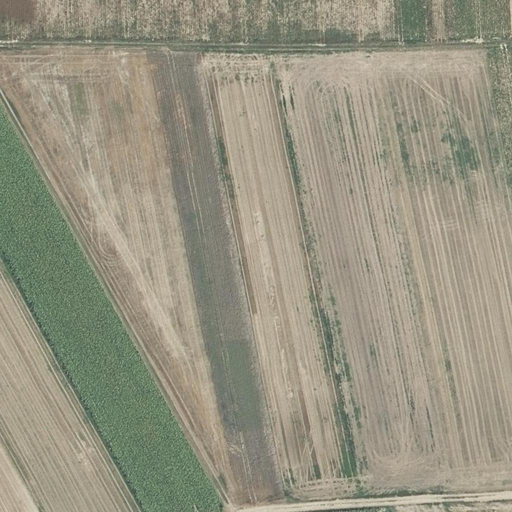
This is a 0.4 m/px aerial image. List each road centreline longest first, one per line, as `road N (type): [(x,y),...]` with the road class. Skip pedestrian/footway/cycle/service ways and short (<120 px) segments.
road 1 (track): [(0,37),(511,38)]
road 2 (track): [(0,84),(240,511)]
road 3 (track): [(248,511),(511,492)]
